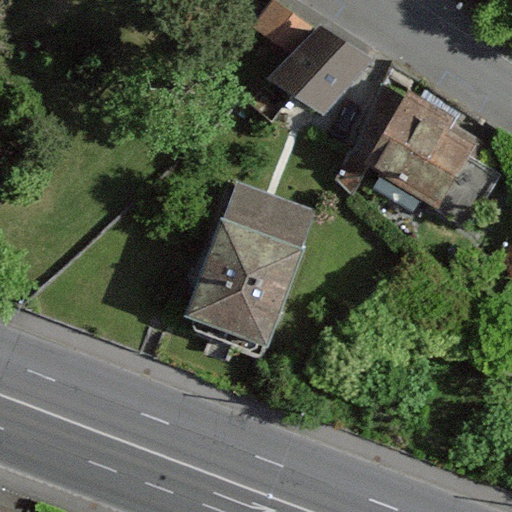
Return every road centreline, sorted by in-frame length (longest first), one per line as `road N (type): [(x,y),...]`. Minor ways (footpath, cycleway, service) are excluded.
road 1 (primary): [(0,398),(305,511)]
road 2 (residential): [(362,0),(511,96)]
